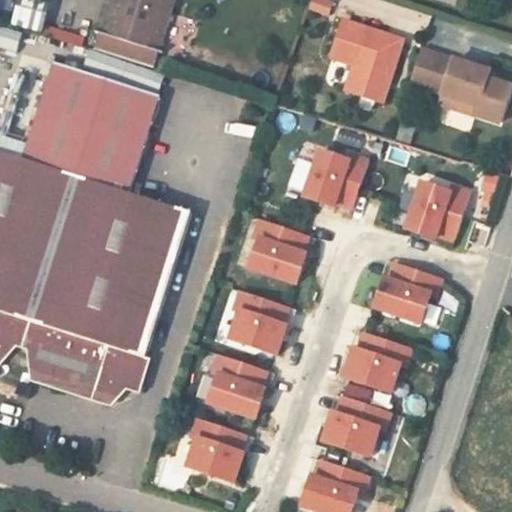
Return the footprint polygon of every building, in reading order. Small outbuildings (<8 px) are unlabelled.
[(110,0),(94,50),(170,72),(192,0),(110,0)] [(415,46),(356,26),(344,62),(367,69),(358,95),(394,107),(415,46)] [(504,78),(436,54),(423,89),(456,101),(491,113),(488,122),(511,129),(511,88),(501,85),(504,78)] [(0,371),(4,372),(25,345),(45,350),(48,386),(125,409),(139,389),(151,393),(206,217),(172,206),(182,174),(159,166),(148,199),(144,197),(174,99),(67,66),(36,164),(0,151),(0,371)] [(491,113),(456,101),(453,109),(488,122),(491,113)] [(440,124),(468,129),(471,116),(443,111),(440,124)] [(357,161),(321,150),(305,200),(338,213),(340,209),(355,214),(373,160),(358,155),(357,161)] [(458,194),(422,184),(404,233),(437,244),(440,240),(457,245),(475,193),(460,188),(458,194)] [(317,240),(266,225),(257,242),(261,243),(253,271),(298,287),(317,240)] [(449,284),(391,266),(373,315),(426,329),(434,301),(443,303),(449,284)] [(294,312),(240,294),(233,312),(238,317),(230,342),(280,360),(294,312)] [(420,354),(363,336),(346,384),(396,401),(407,370),(413,372),(420,354)] [(275,376),(220,358),(214,377),(219,379),(212,408),(256,424),(275,376)] [(393,417),(341,399),(324,454),(386,475),(399,435),(389,431),(393,417)] [(255,439),(198,421),(192,440),(197,442),(188,472),(241,488),(255,439)] [(378,479),(317,462),(302,511),(355,511),(360,495),(372,499),(378,479)]
